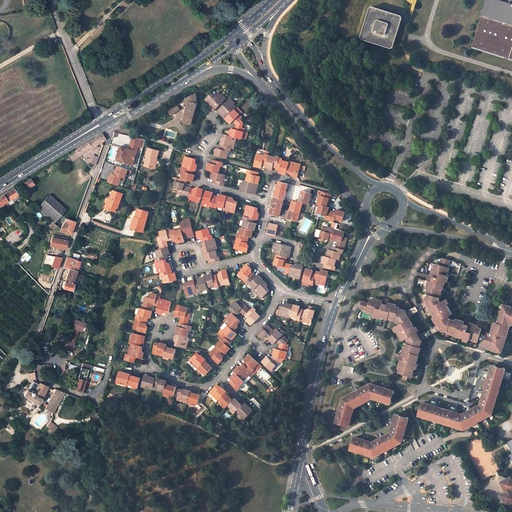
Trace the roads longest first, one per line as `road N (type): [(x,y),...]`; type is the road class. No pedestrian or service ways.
road 1 (residential): [(118,511),(100,405),(42,379),(36,334),(108,139),(107,123)]
road 2 (residential): [(161,328),(150,338),(150,362),(202,385),(230,364),(280,288)]
road 3 (unclassified): [(337,303),(298,469)]
road 4 (tertiary): [(262,85),(368,215)]
road 5 (primary): [(233,33),(102,119)]
road 6 (tertiary): [(385,187),(332,150),(276,86)]
road 7 (tertiary): [(385,223),(511,254)]
road 8 (tertiary): [(148,102),(213,69),(238,70),(262,85)]
road 9 (primary): [(0,188),(107,123)]
road 10 (tertiary): [(511,245),(399,195)]
road 11 (residential): [(205,154),(202,178),(260,202),(260,235)]
